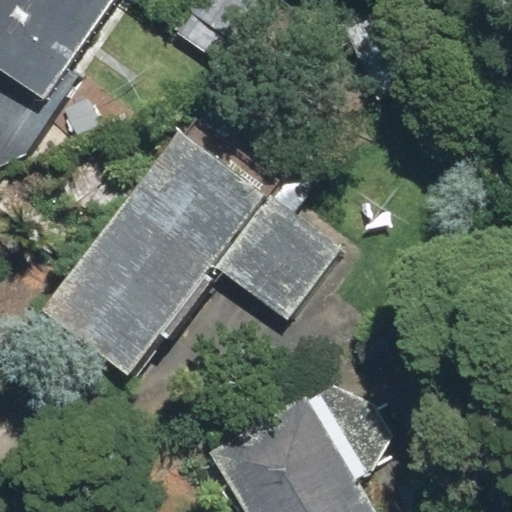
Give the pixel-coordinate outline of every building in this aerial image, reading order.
[(0,0),(0,50),(67,95),(131,0),(0,0)] [(204,0),(180,38),(229,70),(274,0),(204,0)] [(382,106),(425,82),(387,14),(345,37),(382,106)] [(198,124),(64,305),(157,373),(234,271),(301,320),(359,243),(198,124)] [(332,379),(220,450),(258,511),(395,511),(375,480),(388,471),(407,432),(390,406),(332,379)]
